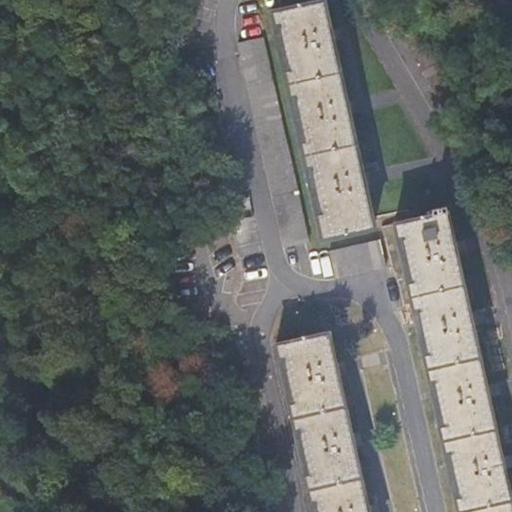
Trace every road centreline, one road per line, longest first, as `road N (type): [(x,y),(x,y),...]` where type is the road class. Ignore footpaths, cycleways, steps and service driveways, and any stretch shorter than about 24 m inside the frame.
road 1 (residential): [(238,0),(222,33),(269,250),(284,280),(322,300),(366,290),(385,303),(428,511)]
road 2 (residential): [(511,306),(442,144),(370,22),(348,0)]
